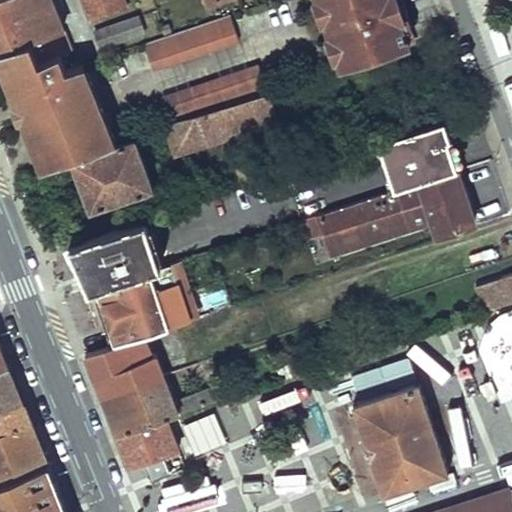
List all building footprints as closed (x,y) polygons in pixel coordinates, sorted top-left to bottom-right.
[(51,0),(0,0),(0,51),(31,41),(40,61),(61,54),(72,50),(51,0)] [(83,0),(90,18),(127,7),(124,0),(83,0)] [(319,0),(342,66),(414,43),(399,0),(319,0)] [(144,43),(154,69),(240,40),(230,14),(144,43)] [(131,19),(137,34),(146,31),(140,16),(131,19)] [(95,32),(101,47),(137,34),(131,19),(95,32)] [(31,41),(0,51),(0,59),(5,72),(19,106),(26,103),(30,112),(22,115),(43,168),(70,158),(115,143),(82,65),(68,70),(61,54),(40,61),(31,41)] [(163,97),(171,122),(268,91),(259,65),(163,97)] [(282,87),(268,91),(276,118),(290,113),(282,87)] [(276,118),(268,91),(171,122),(166,124),(176,154),(277,120),(276,118)] [(26,103),(19,106),(22,115),(30,112),(26,103)] [(458,168),(442,121),(379,142),(395,189),(458,168)] [(115,143),(70,158),(83,192),(91,211),(155,188),(136,136),(115,143)] [(258,180),(252,162),(237,167),(244,185),(258,180)] [(395,189),(317,215),(323,233),(324,235),(341,229),(345,245),(431,216),(438,237),(470,226),(473,224),(474,219),(472,216),(469,214),(466,214),(464,208),(470,206),(458,168),(395,189)] [(317,215),(301,220),(308,238),(323,233),(317,215)] [(80,267),(90,289),(92,288),(161,266),(146,218),(68,243),(80,267)] [(341,229),(324,235),(329,250),(345,245),(341,229)] [(172,262),(191,319),(200,316),(180,260),(172,262)] [(103,318),(107,332),(114,330),(117,344),(143,336),(191,319),(172,262),(161,266),(92,288),(103,318)] [(511,272),(476,285),(486,311),(511,301),(511,272)] [(114,330),(107,332),(111,345),(117,344),(114,330)] [(111,345),(86,353),(102,394),(105,402),(165,377),(156,354),(152,356),(143,336),(117,344),(111,345)] [(0,368),(9,365),(0,342),(0,368)] [(9,365),(0,368),(0,409),(23,400),(16,381),(9,365)] [(218,386),(222,398),(235,394),(227,374),(214,378),(218,386)] [(165,377),(105,402),(117,433),(174,414),(179,412),(175,403),(165,377)] [(419,380),(353,402),(383,493),(449,471),(419,380)] [(175,403),(179,412),(222,398),(218,386),(175,403)] [(0,432),(32,420),(28,411),(23,400),(0,409),(0,432)] [(174,414),(117,433),(124,451),(130,466),(144,461),(164,454),(179,449),(171,430),(179,427),(174,414)] [(216,414),(181,422),(188,455),(224,446),(216,414)] [(0,482),(49,463),(40,440),(32,420),(0,432),(0,482)] [(171,473),(164,454),(144,461),(152,481),(171,473)] [(49,463),(0,482),(0,511),(68,511),(64,502),(49,463)] [(511,511),(511,488),(511,487),(493,493),(498,511),(511,511)] [(435,511),(498,511),(493,493),(435,511)]
